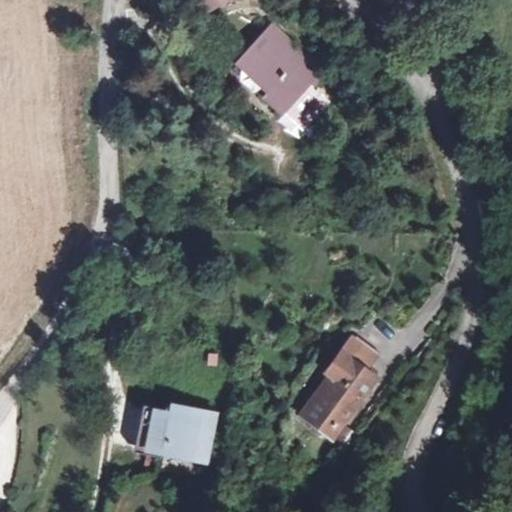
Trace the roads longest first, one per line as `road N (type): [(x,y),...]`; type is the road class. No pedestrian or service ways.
road 1 (residential): [(354,0),(429,92),(470,229),(474,287),(463,352),(421,449),(421,511)]
road 2 (residential): [(0,419),(84,295),(105,247),(108,0)]
